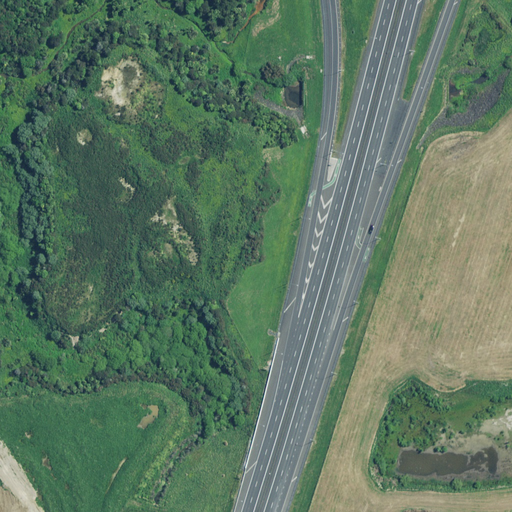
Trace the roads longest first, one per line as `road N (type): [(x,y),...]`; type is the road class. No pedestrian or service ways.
road 1 (motorway): [(451,0),(291,442)]
road 2 (motorway): [(412,0),(291,442)]
road 3 (motorway): [(278,408),(389,0)]
road 4 (motorway): [(278,408),(330,122),(332,0)]
